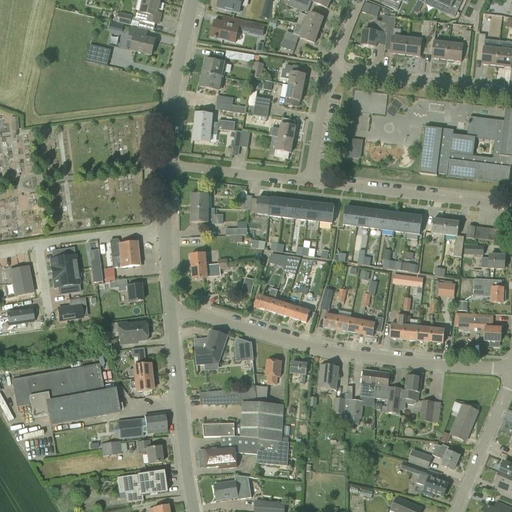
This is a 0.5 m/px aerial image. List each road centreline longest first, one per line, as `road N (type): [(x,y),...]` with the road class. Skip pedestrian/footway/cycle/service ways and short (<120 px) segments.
road 1 (residential): [(170,309),(361,358),(511,368)]
road 2 (residential): [(195,511),(170,309)]
road 3 (residential): [(511,209),(309,184)]
road 4 (residential): [(511,92),(330,70)]
road 5 (residential): [(165,165),(195,0)]
road 6 (residential): [(456,511),(511,376)]
road 7 (residential): [(309,184),(165,165)]
road 8 (residential): [(37,247),(167,228)]
